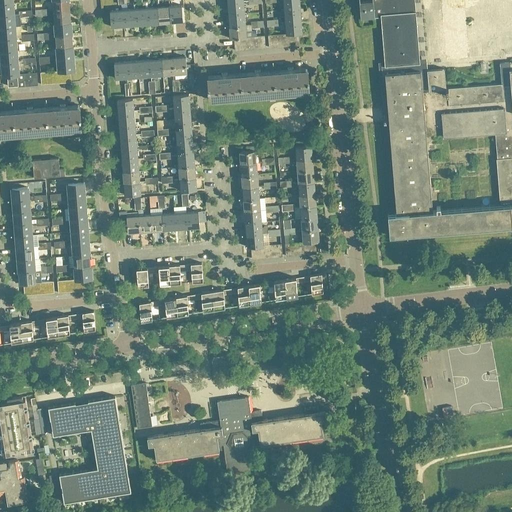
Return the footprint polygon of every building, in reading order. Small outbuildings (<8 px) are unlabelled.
[(69,11),(68,0),(54,0),(53,0),(54,12),(69,11)] [(300,9),(299,0),(283,0),(284,11),(300,9)] [(387,214),(389,236),(511,226),(511,61),(499,63),(501,84),(448,88),(446,88),(444,69),(419,71),(419,64),(420,63),(414,0),(373,0),(373,1),(359,2),(361,19),(374,18),(381,17),(384,62),(378,62),(383,122),(389,121),(396,214),(387,214)] [(244,8),(243,2),(227,3),(228,15),(244,14),(244,8)] [(19,3),(13,3),(0,4),(0,16),(14,15),(13,14),(19,13),(19,3)] [(183,21),(181,5),(169,6),(171,22),(183,21)] [(171,22),(169,6),(157,7),(159,23),(171,22)] [(159,23),(157,7),(146,8),(147,24),(159,23)] [(147,24),(146,8),(134,9),(135,25),(147,24)] [(135,25),(134,9),(122,10),(123,26),(135,25)] [(301,21),(300,9),(284,11),(285,23),(301,21)] [(123,26),(122,10),(110,11),(111,27),(123,26)] [(70,23),(69,11),(54,12),(55,24),(70,23)] [(245,26),(244,14),(228,15),(229,27),(245,26)] [(0,28),(15,27),(14,15),(0,16),(0,28)] [(302,33),(301,21),(285,23),(286,35),(292,34),(298,34),(302,33)] [(71,34),(70,23),(55,24),(56,36),(71,34)] [(246,38),(245,26),(229,27),(230,39),(234,39),(240,38),(246,38)] [(0,40),(15,39),(15,27),(0,28),(0,40)] [(72,46),(71,34),(56,36),(57,48),(72,46)] [(16,51),(15,39),(0,40),(0,44),(1,52),(16,51)] [(73,58),(72,46),(57,48),(58,59),(73,58)] [(17,63),(16,51),(1,52),(2,64),(17,63)] [(187,73),(186,57),(173,58),(175,74),(187,73)] [(74,70),(73,58),(58,59),(59,72),(65,71),(70,71),(74,70)] [(175,74),(173,58),(162,59),(163,75),(175,74)] [(163,75),(162,59),(150,60),(151,76),(163,75)] [(151,76),(150,60),(138,61),(139,77),(151,76)] [(139,77),(138,61),(126,62),(127,78),(139,77)] [(127,78),(126,62),(114,63),(115,79),(127,78)] [(17,63),(2,64),(3,76),(8,76),(17,75),(18,75),(17,63)] [(274,72),(276,95),(309,92),(308,73),(307,69),(293,70),(293,68),(287,68),(288,70),(274,72)] [(276,95),(274,72),(260,73),(260,71),(254,71),(255,73),(241,74),(243,97),(276,95)] [(243,97),(241,74),(227,75),(227,73),(221,74),(221,76),(207,77),(208,87),(207,87),(207,90),(209,90),(209,100),(243,97)] [(17,87),(37,85),(36,74),(32,74),(18,75),(17,75),(18,86),(17,86),(17,87)] [(18,86),(17,75),(8,76),(8,87),(17,86),(18,86)] [(190,107),(189,100),(189,95),(173,96),(173,100),(174,108),(190,107)] [(134,111),(133,100),(132,99),(117,100),(118,112),(134,111)] [(81,127),(80,111),(80,106),(46,108),(48,132),(81,129),(81,127)] [(191,119),(190,107),(174,108),(175,120),(191,119)] [(48,132),(46,108),(13,111),(15,134),(48,132)] [(0,135),(15,134),(13,111),(0,111),(0,135)] [(135,123),(134,111),(118,112),(119,124),(135,123)] [(192,130),(191,119),(175,120),(176,132),(192,130)] [(135,135),(135,123),(119,124),(120,136),(135,135)] [(192,142),(192,130),(176,132),(177,143),(192,142)] [(136,146),(135,135),(120,136),(121,148),(136,146)] [(193,154),(192,142),(177,143),(178,155),(193,154)] [(256,163),(255,151),(255,145),(246,146),(247,152),(240,152),(241,165),(256,163)] [(137,158),(136,146),(121,148),(122,160),(137,158)] [(312,159),(312,147),(295,148),(296,160),(312,159)] [(144,170),(144,161),(150,160),(149,154),(143,155),(144,158),(137,158),(122,160),(123,171),(138,170),(144,170)] [(194,166),(193,154),(178,155),(178,167),(194,166)] [(60,176),(59,158),(33,160),(34,174),(34,178),(60,176)] [(313,171),(312,159),(296,160),(297,172),(313,171)] [(257,175),(256,163),(241,165),(242,176),(257,175)] [(195,178),(194,166),(178,167),(179,179),(195,178)] [(139,182),(138,170),(123,171),(124,183),(139,182)] [(314,183),(313,171),(297,172),(298,184),(314,183)] [(258,187),(257,175),(242,176),(243,188),(258,187)] [(196,190),(195,178),(179,179),(180,191),(196,190)] [(140,194),(139,182),(124,183),(125,195),(140,194)] [(85,195),(84,183),(68,184),(69,196),(85,195)] [(315,194),(314,183),(298,184),(299,196),(315,194)] [(29,200),(28,187),(12,189),(13,201),(29,200)] [(259,199),(258,187),(243,188),(243,200),(259,199)] [(316,206),(315,194),(299,196),(300,208),(316,206)] [(86,207),(85,195),(69,196),(70,208),(86,207)] [(260,211),(259,199),(243,200),(244,212),(260,211)] [(30,211),(29,200),(13,201),(14,213),(30,211)] [(317,218),(316,206),(300,208),(301,219),(317,218)] [(87,219),(86,207),(70,208),(71,220),(87,219)] [(31,223),(30,211),(14,213),(15,225),(31,223)] [(261,223),(260,211),(244,212),(245,224),(261,223)] [(199,227),(198,212),(186,213),(187,228),(199,227)] [(175,229),(174,213),(162,214),(163,230),(175,229)] [(187,228),(186,213),(174,213),(175,229),(187,228)] [(163,230),(162,214),(150,215),(151,231),(163,230)] [(151,231),(150,215),(138,216),(140,232),(151,231)] [(140,232),(138,216),(126,217),(127,233),(140,232)] [(318,230),(317,218),(301,219),(302,231),(318,230)] [(87,231),(87,219),(71,220),(72,232),(87,231)] [(31,235),(31,223),(15,225),(16,236),(31,235)] [(262,234),(261,223),(245,224),(246,236),(262,234)] [(319,242),(318,230),(302,231),(303,244),(309,243),(315,243),(319,242)] [(88,243),(87,231),(72,232),(73,244),(88,243)] [(263,247),(262,234),(246,236),(247,248),(251,248),(257,247),(263,247)] [(32,247),(31,235),(16,236),(17,248),(32,247)] [(89,255),(88,243),(73,244),(74,256),(89,255)] [(33,259),(32,247),(17,248),(17,260),(33,259)] [(90,266),(89,255),(74,256),(74,268),(90,266)] [(34,271),(33,259),(17,260),(18,272),(34,271)] [(203,281),(202,263),(191,264),(185,264),(186,270),(191,270),(192,282),(203,281)] [(181,283),(180,271),(186,270),(185,264),(180,265),(179,264),(169,265),(170,284),(181,283)] [(170,284),(169,265),(158,266),(158,267),(153,267),(153,273),(159,272),(160,285),(170,284)] [(91,279),(90,266),(74,268),(75,280),(81,279),(87,279),(91,279)] [(149,286),(148,273),(153,273),(153,267),(147,267),(136,268),(138,286),(149,286)] [(23,284),(29,283),(35,283),(34,271),(18,272),(19,284),(23,284)] [(323,292),(321,273),(310,275),(303,277),(304,282),(310,281),(312,294),(323,292)] [(297,296),(296,283),(304,282),(303,277),(296,278),(296,277),(285,279),(288,297),(297,296)] [(288,297),(285,279),(274,281),(267,283),(267,288),(274,286),(275,299),(288,297)] [(261,302),(260,289),(267,288),(267,283),(259,284),(259,283),(248,285),(251,303),(261,302)] [(251,303),(248,285),(237,287),(230,288),(231,293),(238,292),(239,305),(251,303)] [(225,308),(224,295),(231,293),(230,288),(223,290),(223,289),(212,291),(215,309),(225,308)] [(215,309),(212,291),(201,293),(194,294),(195,299),(201,298),(202,311),(215,309)] [(188,314),(187,301),(195,299),(194,294),(187,296),(187,295),(176,297),(179,315),(188,314)] [(179,315),(176,297),(165,299),(158,300),(158,305),(165,304),(166,317),(179,315)] [(152,320),(151,307),(158,305),(158,300),(151,301),(150,301),(139,303),(141,321),(152,320)] [(95,329),(94,310),(82,312),(82,313),(75,314),(76,319),(83,318),(84,331),(95,329)] [(70,333),(68,320),(76,319),(75,314),(68,315),(57,316),(60,335),(70,333)] [(60,335),(57,316),(46,318),(46,319),(39,320),(40,325),(46,324),(47,337),(60,335)] [(33,339),(32,326),(40,325),(39,320),(32,321),(21,322),(24,341),(33,339)] [(24,341),(21,322),(9,324),(9,325),(2,326),(3,331),(10,330),(11,343),(24,341)] [(285,354),(287,367),(295,366),(293,353),(285,354)] [(152,426),(146,385),(146,382),(131,384),(137,428),(152,426)] [(64,502),(131,491),(115,396),(88,400),(88,401),(75,403),(75,402),(48,407),(53,435),(91,429),(97,468),(59,474),(64,502)] [(33,450),(25,400),(22,400),(22,397),(11,399),(12,402),(4,403),(4,399),(0,399),(0,437),(3,455),(8,454),(33,450)] [(323,435),(322,428),(321,421),(327,420),(326,411),(319,412),(318,407),(304,409),(305,415),(263,420),(261,411),(250,412),(248,397),(233,399),(243,470),(258,468),(255,445),(260,444),(323,435)] [(243,470),(233,399),(217,402),(220,421),(206,423),(200,424),(201,429),(147,437),(148,445),(154,445),(156,459),(219,450),(224,449),(227,472),(243,470)] [(28,502),(24,477),(21,477),(18,460),(0,462),(0,495),(6,495),(8,505),(28,502)]
